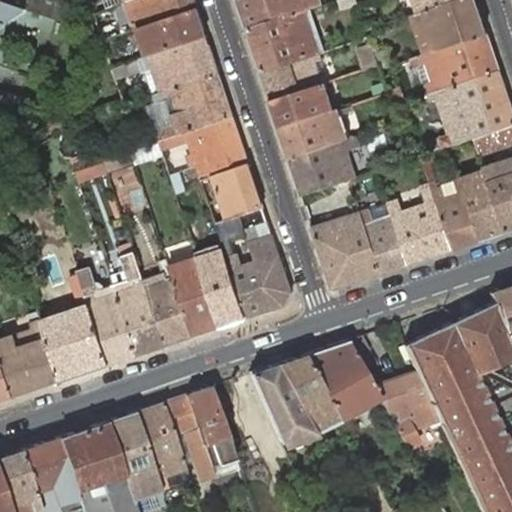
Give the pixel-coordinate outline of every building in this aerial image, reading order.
[(0,0),(0,23),(22,7),(0,0)] [(129,0),(124,2),(133,31),(134,30),(140,28),(198,9),(195,0),(129,0)] [(320,0),(237,0),(247,30),(308,10),(311,9),(322,5),(320,0)] [(463,0),(414,0),(419,15),(463,0)] [(488,34),(477,0),(463,0),(419,15),(414,17),(426,54),(488,34)] [(146,48),(149,56),(208,37),(198,9),(140,28),(134,30),(141,50),(146,48)] [(319,51),(322,50),(308,10),(247,30),(261,71),(319,51)] [(501,71),(488,34),(426,54),(416,58),(419,65),(425,63),(432,84),(426,86),(428,95),(501,71)] [(149,56),(126,64),(130,74),(152,66),(161,93),(220,73),(208,37),(149,56)] [(358,52),(364,69),(378,64),(372,47),(358,52)] [(322,58),(319,51),(261,71),(271,101),(325,82),(329,81),(327,74),(322,76),(316,60),(322,58)] [(511,125),(511,104),(501,71),(428,95),(430,101),(438,99),(439,102),(451,99),(462,131),(450,134),(440,138),(444,149),(451,146),(475,138),(511,125)] [(161,93),(153,95),(156,104),(148,107),(159,141),(182,133),(234,116),(220,73),(161,93)] [(325,82),(271,101),(280,128),(320,116),(335,111),(325,82)] [(451,99),(439,102),(450,134),(462,131),(451,99)] [(116,102),(101,106),(105,117),(120,112),(116,102)] [(355,111),(353,106),(340,109),(335,111),(320,116),(280,128),(290,158),(350,138),(348,132),(340,134),(335,118),(342,116),(355,111)] [(182,133),(159,141),(162,149),(189,141),(193,154),(203,150),(207,163),(197,166),(202,179),(250,164),(234,116),(182,133)] [(342,116),(335,118),(340,134),(348,132),(342,116)] [(511,142),(511,125),(475,138),(480,154),(511,142)] [(358,147),(354,137),(350,138),(290,158),(302,196),(349,180),(355,178),(346,151),(358,147)] [(162,149),(159,141),(132,150),(136,161),(163,153),(162,149)] [(511,147),(511,142),(480,154),(481,157),(511,147)] [(134,160),(131,151),(105,159),(108,169),(134,160)] [(428,153),(422,155),(431,183),(438,181),(428,153)] [(511,160),(486,169),(486,170),(507,232),(511,229),(511,160)] [(264,207),(250,164),(202,179),(216,223),(240,215),(264,207)] [(486,170),(461,178),(462,180),(482,240),(507,232),(486,170)] [(482,240),(462,180),(456,182),(461,196),(447,200),(444,188),(440,189),(438,181),(431,183),(432,185),(433,188),(438,202),(454,249),(482,240)] [(443,186),(444,188),(447,200),(461,196),(456,182),(443,186)] [(427,205),(402,213),(397,200),(389,203),(393,215),(410,264),(454,249),(438,202),(433,188),(432,185),(421,189),(427,205)] [(393,215),(389,203),(369,210),(373,222),(393,215)] [(272,234),(264,207),(240,215),(245,230),(255,226),(259,238),(272,234)] [(380,274),(410,264),(393,215),(373,222),(369,210),(369,207),(359,211),(363,225),(380,274)] [(335,289),(380,274),(363,225),(359,211),(312,227),(333,288),(335,289)] [(240,215),(216,223),(222,241),(227,258),(248,318),(272,310),(262,283),(256,285),(249,264),(242,266),(238,254),(235,255),(230,238),(246,233),(245,230),(240,215)] [(292,292),(272,234),(259,238),(255,226),(245,230),(246,233),(249,242),(255,262),(249,264),(256,285),(262,283),(272,310),(285,306),(292,292)] [(114,286),(138,355),(167,346),(143,278),(131,242),(119,246),(129,274),(129,276),(129,281),(125,283),(114,286)] [(248,318),(227,258),(200,267),(220,328),(248,318)] [(143,278),(167,346),(193,337),(171,269),(170,267),(168,259),(162,261),(165,271),(143,278)] [(200,267),(198,259),(170,267),(171,269),(193,337),(220,328),(200,267)] [(78,274),(109,365),(137,355),(138,355),(114,286),(114,287),(104,289),(99,291),(96,287),(96,285),(90,268),(77,272),(78,274)] [(62,381),(109,365),(78,274),(69,277),(80,308),(42,322),(62,381)] [(511,282),(488,291),(491,301),(510,346),(511,353),(511,282)] [(402,343),(414,369),(439,422),(482,511),(511,511),(511,353),(510,346),(491,301),(447,322),(402,343)] [(0,353),(15,397),(62,381),(42,322),(41,321),(34,324),(36,330),(0,341),(0,353)] [(360,334),(346,338),(363,368),(376,361),(360,334)] [(346,338),(302,353),(338,417),(344,414),(371,399),(378,395),(371,383),(363,368),(346,338)] [(0,401),(15,397),(0,353),(0,401)] [(302,353),(275,362),(313,431),(338,417),(302,353)] [(275,362),(248,371),(280,442),(313,431),(275,362)] [(378,395),(405,444),(416,437),(404,416),(422,411),(430,427),(439,422),(414,369),(371,383),(378,395)] [(233,457),(209,384),(185,393),(202,443),(209,465),(217,462),(233,457)] [(202,443),(185,393),(160,400),(172,434),(181,431),(198,481),(213,476),(209,465),(202,443)] [(371,399),(344,414),(354,414),(366,408),(371,399)] [(172,434),(160,400),(132,410),(159,487),(167,485),(163,473),(184,466),(172,434)] [(144,494),(159,488),(159,487),(132,410),(104,420),(117,461),(123,478),(130,498),(144,494)] [(134,511),(123,478),(117,461),(104,420),(56,436),(70,477),(72,481),(74,487),(82,511),(134,511)] [(56,436),(18,448),(34,494),(58,485),(60,491),(74,487),(72,481),(70,477),(56,436)] [(18,448),(0,454),(0,487),(5,505),(7,511),(39,511),(38,509),(34,494),(18,448)] [(430,489),(391,510),(392,511),(424,511),(439,505),(430,489)]
